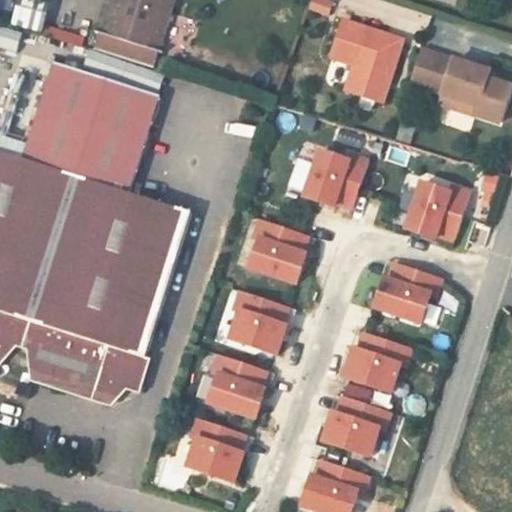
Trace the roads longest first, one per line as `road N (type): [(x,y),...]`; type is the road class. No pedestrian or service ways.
road 1 (unknown): [(0,56),(64,49),(190,112),(221,163),(108,503)]
road 2 (residential): [(270,511),(351,260),(381,245),(496,279)]
road 3 (residential): [(496,279),(417,511)]
road 4 (residential): [(0,473),(139,511)]
